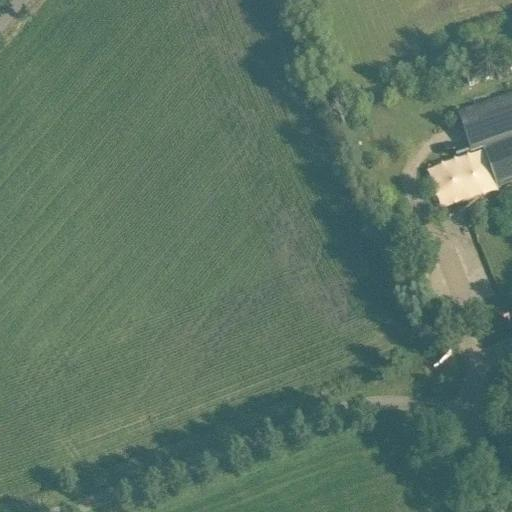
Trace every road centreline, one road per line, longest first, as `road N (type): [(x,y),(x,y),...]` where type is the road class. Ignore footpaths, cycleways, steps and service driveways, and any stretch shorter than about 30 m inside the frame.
road 1 (unclassified): [(64,511),(323,416),(392,404)]
road 2 (unclassified): [(511,510),(469,420),(480,374),(511,349)]
